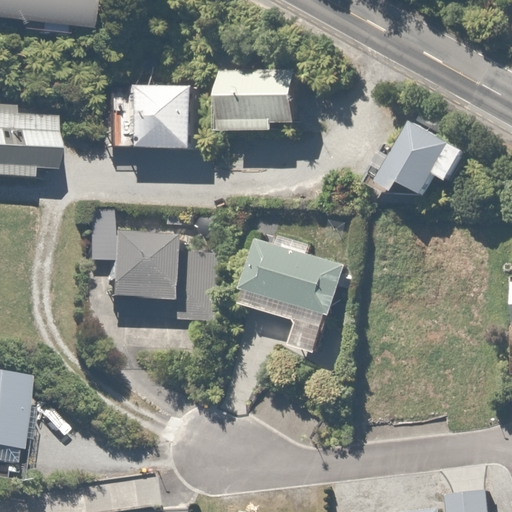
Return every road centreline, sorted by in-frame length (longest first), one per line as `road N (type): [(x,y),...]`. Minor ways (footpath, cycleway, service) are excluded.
road 1 (residential): [(212,450),(305,467),(511,438)]
road 2 (secondary): [(320,0),(511,103)]
